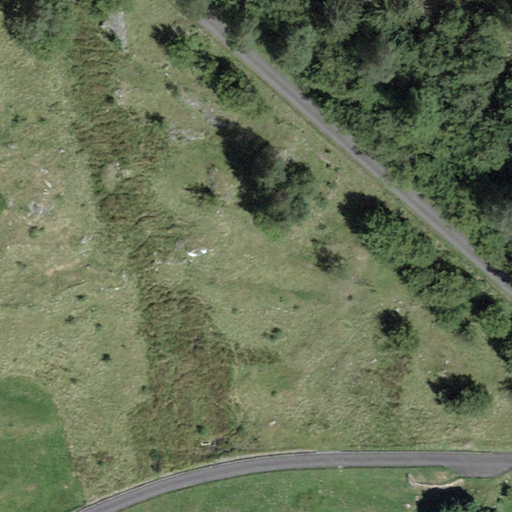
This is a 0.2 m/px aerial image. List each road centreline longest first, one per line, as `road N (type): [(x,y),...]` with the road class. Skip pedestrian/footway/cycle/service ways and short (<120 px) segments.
road 1 (unclassified): [(511,288),(178,0)]
road 2 (unclassified): [(108,511),(141,495),(273,470),(511,467)]
